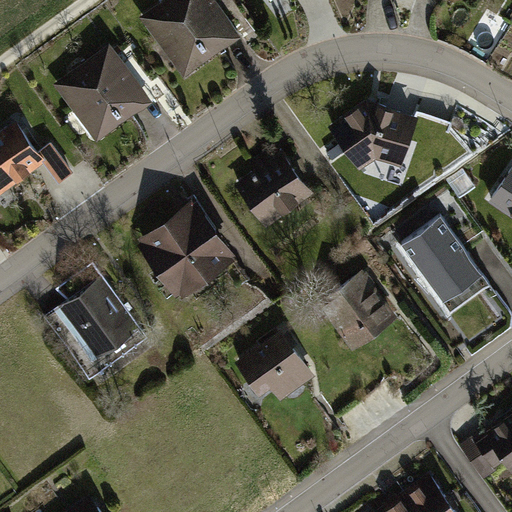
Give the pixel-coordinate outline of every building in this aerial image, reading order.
[(216,0),(162,0),(141,16),(185,75),(241,32),(216,0)] [(99,141),(155,99),(110,39),(53,81),(99,141)] [(337,129),(361,164),(375,155),(403,164),(419,115),(378,102),(337,129)] [(20,122),(0,136),(0,192),(0,193),(47,162),(20,122)] [(292,149),(239,183),(263,221),(317,187),(292,149)] [(511,158),(510,157),(483,200),(511,218),(511,158)] [(194,194),(136,234),(178,296),(236,256),(194,194)] [(442,211),(400,241),(442,300),(484,271),(442,211)] [(364,265),(315,297),(349,348),(398,316),(364,265)] [(100,275),(60,303),(98,355),(137,327),(100,275)] [(283,326),(236,358),(259,392),(272,384),(281,398),(316,374),(283,326)] [(511,408),(477,433),(511,481),(511,408)] [(466,511),(440,475),(388,511),(466,511)] [(104,511),(94,498),(75,511),(104,511)]
